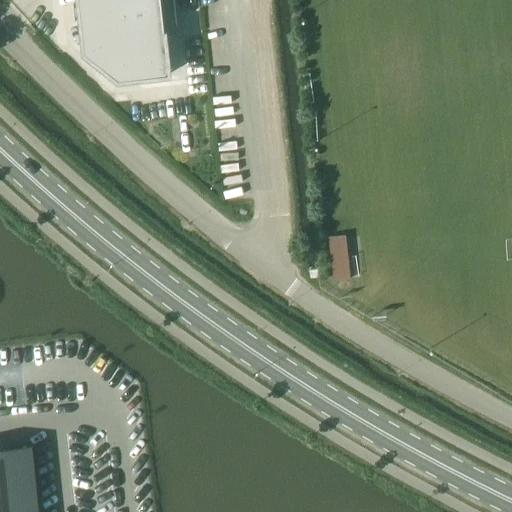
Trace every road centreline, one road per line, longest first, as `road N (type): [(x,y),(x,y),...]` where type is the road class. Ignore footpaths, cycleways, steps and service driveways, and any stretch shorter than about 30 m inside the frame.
road 1 (primary): [(511,503),(411,454),(276,372),(147,277),(0,152)]
road 2 (unclassified): [(275,278),(121,150),(0,31)]
road 3 (unclassified): [(244,0),(275,278)]
road 4 (unclassified): [(511,421),(443,388),(275,278)]
